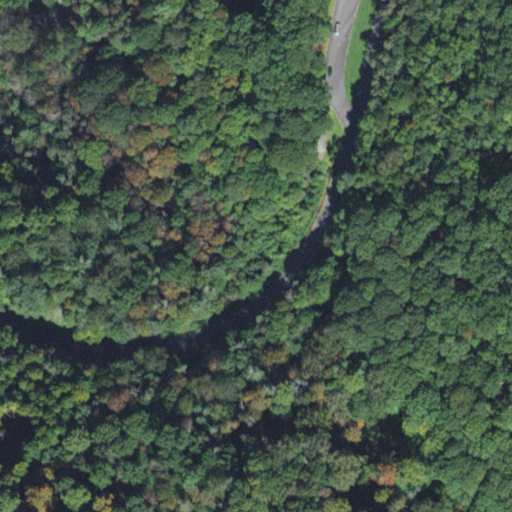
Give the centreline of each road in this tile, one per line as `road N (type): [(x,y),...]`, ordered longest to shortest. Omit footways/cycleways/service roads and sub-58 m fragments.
road 1 (secondary): [(0,319),(59,344),(151,349),(213,333),(277,289),(334,202),(385,0)]
road 2 (residential): [(304,0),(266,59),(277,99),(356,120)]
road 3 (residential): [(104,90),(54,60),(10,0)]
